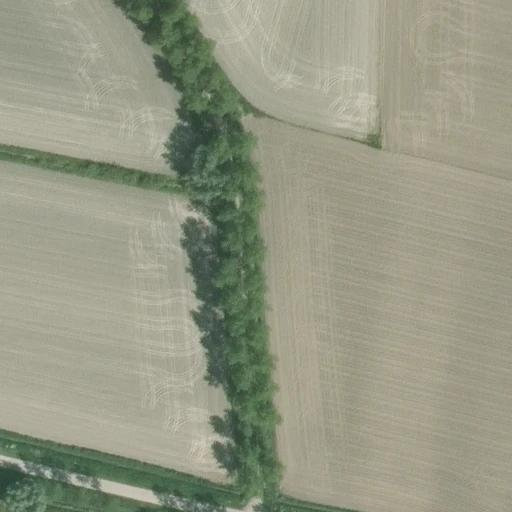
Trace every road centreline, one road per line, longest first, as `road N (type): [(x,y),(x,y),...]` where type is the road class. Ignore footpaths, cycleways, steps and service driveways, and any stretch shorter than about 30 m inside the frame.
road 1 (track): [(258,511),(231,167),(206,89),(155,0)]
road 2 (unclassified): [(218,511),(0,464)]
